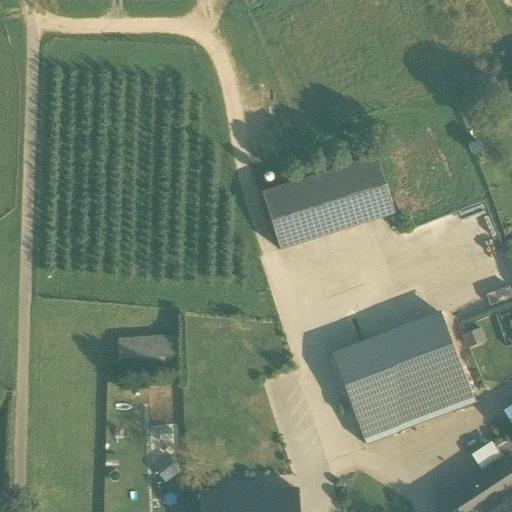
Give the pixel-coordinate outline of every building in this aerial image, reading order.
[(261,194),(279,251),(394,214),(375,157),(261,194)] [(511,289),(510,286),(487,295),(491,305),(511,297),(511,289)] [(332,359),(364,445),(476,403),(444,317),(332,359)] [(482,328),(462,336),(467,349),(487,341),(482,328)] [(116,340),(118,372),(178,369),(176,337),(116,340)] [(484,471),(504,458),(493,442),(474,455),(484,471)] [(152,469),(164,483),(178,471),(166,457),(152,469)] [(437,502),(440,506),(507,462),(504,458),(484,471),(437,502)] [(440,506),(443,511),(488,511),(511,496),(511,469),(507,462),(440,506)] [(198,497),(198,511),(296,511),(296,494),(200,497),(198,497)]
